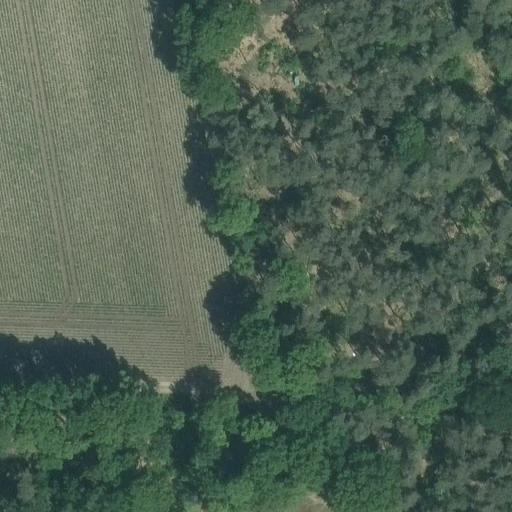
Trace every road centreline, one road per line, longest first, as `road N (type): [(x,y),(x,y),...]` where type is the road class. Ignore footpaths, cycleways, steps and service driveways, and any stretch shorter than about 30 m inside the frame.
road 1 (track): [(0,379),(109,396),(287,401)]
road 2 (track): [(473,397),(287,401)]
road 3 (track): [(287,401),(370,511)]
